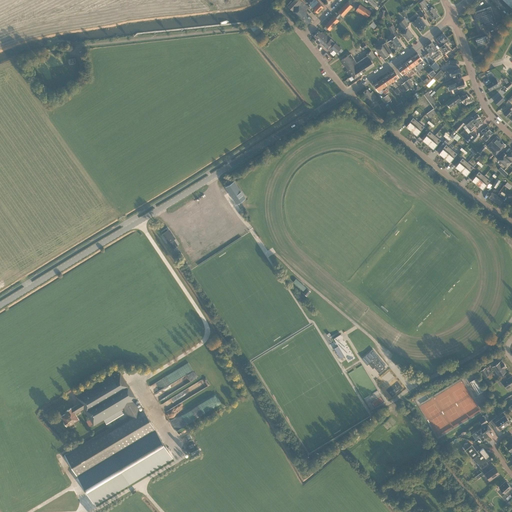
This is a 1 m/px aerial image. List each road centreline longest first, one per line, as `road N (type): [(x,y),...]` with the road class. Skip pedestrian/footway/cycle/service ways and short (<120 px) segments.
road 1 (tertiary): [(0,305),(347,93)]
road 2 (residential): [(511,220),(347,93)]
road 3 (residential): [(511,136),(486,109),(451,16)]
road 4 (tertiary): [(347,93),(451,16)]
